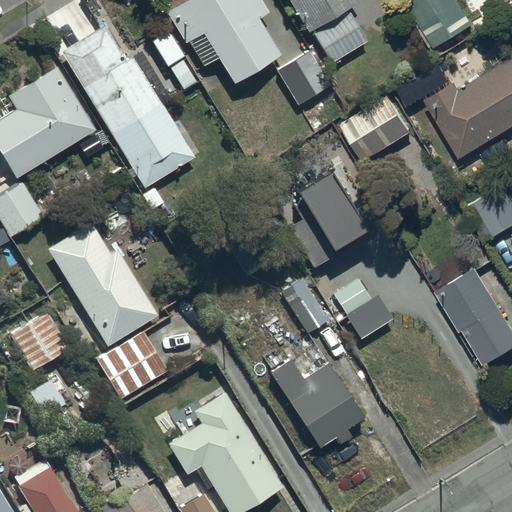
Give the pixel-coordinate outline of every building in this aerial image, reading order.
[(257,0),(180,0),(163,10),(182,41),(185,39),(199,64),(212,56),(227,82),(275,53),(254,18),(264,11),(257,0)] [(354,0),(286,0),(305,30),(354,0)] [(471,22),(456,0),(402,0),(406,6),(403,8),(427,47),(430,45),(432,47),(444,39),(450,48),(468,36),(462,27),(471,22)] [(344,9),(310,33),(329,62),(364,38),(344,9)] [(101,25),(58,50),(129,167),(125,170),(129,177),(133,174),(141,186),(192,155),(160,102),(167,98),(139,51),(132,56),(125,43),(115,49),(101,25)] [(306,50),(273,71),(293,105),(327,85),(306,50)] [(424,98),(458,155),(511,123),(511,53),(457,87),(453,80),(424,98)] [(91,127),(52,65),(0,97),(0,158),(11,177),(91,127)] [(387,94),(338,124),(361,160),(409,129),(387,94)] [(328,171),(292,192),(304,213),(285,224),(308,264),(350,240),(347,234),(360,227),(328,171)] [(18,180),(0,190),(0,225),(6,236),(40,215),(18,180)] [(511,201),(502,182),(460,204),(478,238),(511,220),(511,201)] [(206,211),(241,272),(278,250),(243,189),(206,211)] [(86,221),(44,247),(103,344),(154,312),(114,248),(106,253),(86,221)] [(511,328),(474,266),(434,290),(458,327),(460,326),(481,360),(511,341),(511,328)] [(298,277),(278,290),(305,332),(325,319),(298,277)] [(357,278),(331,293),(357,335),(360,332),(367,343),(379,335),(374,327),(390,317),(375,291),(367,296),(357,278)] [(44,310),(7,334),(30,369),(67,346),(44,310)] [(138,330),(91,357),(114,398),(161,371),(138,330)] [(407,337),(371,359),(397,402),(433,380),(407,337)] [(286,356),(265,370),(315,444),(328,434),(334,442),(348,432),(344,426),(359,416),(322,360),(298,376),(286,356)] [(231,511),(278,484),(219,388),(188,406),(197,421),(164,441),(182,472),(196,463),(225,511),(231,511)] [(13,483),(30,511),(75,511),(46,463),(13,483)] [(163,511),(141,478),(97,506),(100,511),(163,511)] [(214,511),(201,491),(176,507),(178,511),(214,511)] [(0,511),(9,511),(0,497),(0,511)]
